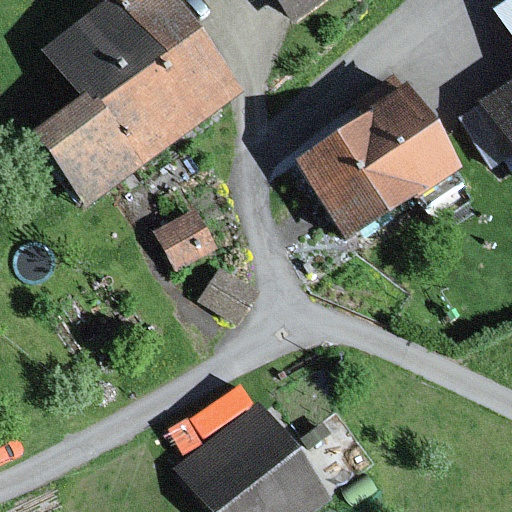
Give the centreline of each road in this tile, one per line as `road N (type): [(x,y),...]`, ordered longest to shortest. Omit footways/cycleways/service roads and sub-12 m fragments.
road 1 (track): [(0,489),(291,326),(330,327),(378,344),(511,410)]
road 2 (track): [(291,326),(251,158),(442,0)]
road 3 (track): [(251,158),(249,43),(227,0)]
